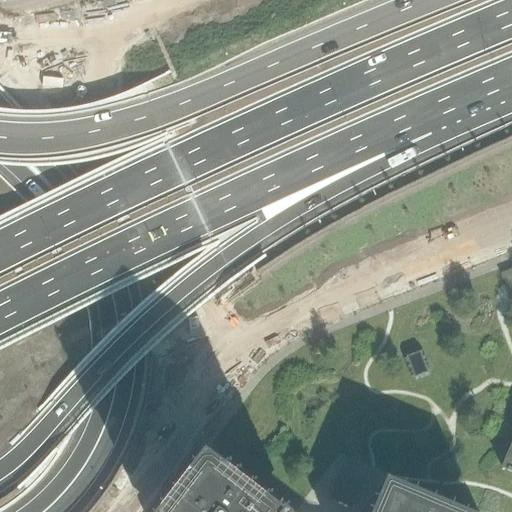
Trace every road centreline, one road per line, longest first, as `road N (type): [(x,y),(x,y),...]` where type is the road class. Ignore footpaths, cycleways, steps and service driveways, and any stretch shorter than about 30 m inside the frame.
road 1 (trunk): [(511,18),(0,248)]
road 2 (trunk): [(0,468),(183,289),(366,171),(428,113)]
road 3 (residential): [(511,239),(283,327),(194,423),(127,511)]
road 4 (trunk): [(0,312),(428,113)]
road 5 (trunk): [(424,0),(113,129),(0,139)]
road 6 (trunk): [(34,511),(82,459),(106,405),(111,314),(87,235)]
road 7 (trunk): [(87,235),(0,124)]
road 8 (residential): [(149,0),(19,44)]
road 9 (trunk): [(87,235),(0,147)]
